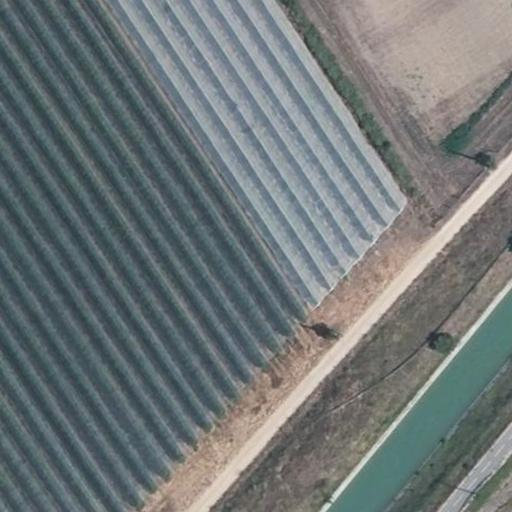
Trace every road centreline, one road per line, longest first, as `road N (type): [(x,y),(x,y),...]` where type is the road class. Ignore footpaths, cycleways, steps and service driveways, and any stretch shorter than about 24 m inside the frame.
road 1 (track): [(511,160),(203,511)]
road 2 (track): [(454,222),(307,0)]
